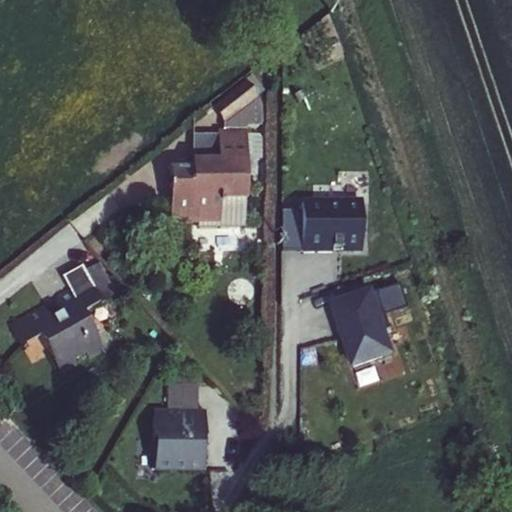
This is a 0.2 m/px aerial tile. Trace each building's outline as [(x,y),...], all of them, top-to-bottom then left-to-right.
[(238,102),(209,125),(218,135),(218,150),(218,168),(218,177),(192,176),(192,189),(173,189),(173,243),(245,245),(248,113),(238,102)] [(218,150),(192,150),(192,168),(218,168),(218,150)] [(365,208),(305,208),(305,256),(335,256),(335,253),(365,253),(365,208)] [(105,270),(84,283),(101,314),(121,302),(105,270)] [(72,307),(13,341),(24,360),(41,351),(63,388),(77,380),(74,375),(88,367),(91,372),(104,364),(84,327),(103,317),(101,314),(84,283),(83,280),(63,292),(72,307)] [(382,300),(337,315),(357,375),(395,363),(387,339),(394,337),(382,300)] [(161,446),(162,476),(211,476),(210,446),(212,446),(211,417),(160,418),(160,446),(161,446)]
